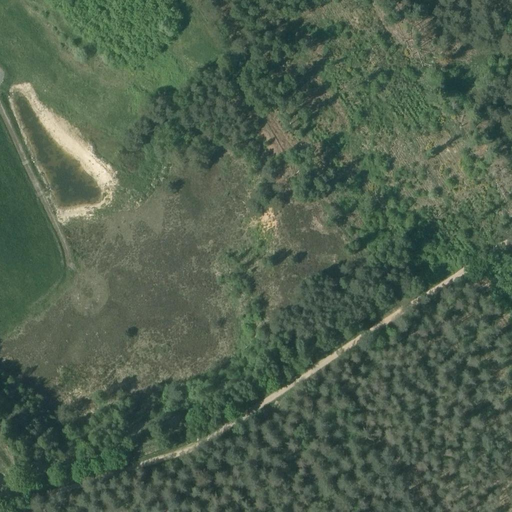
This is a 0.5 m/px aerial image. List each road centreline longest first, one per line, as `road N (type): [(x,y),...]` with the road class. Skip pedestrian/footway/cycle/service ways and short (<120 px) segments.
road 1 (track): [(1,511),(195,447),(511,241)]
road 2 (track): [(0,109),(64,250)]
